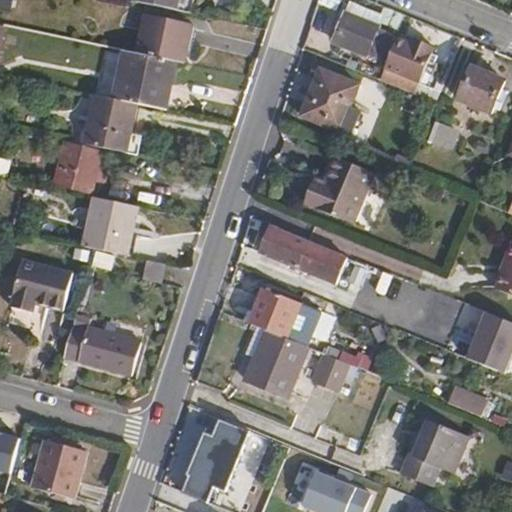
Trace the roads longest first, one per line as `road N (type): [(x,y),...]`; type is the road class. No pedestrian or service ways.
road 1 (tertiary): [(163,425),(300,0)]
road 2 (residential): [(0,392),(133,428),(163,425)]
